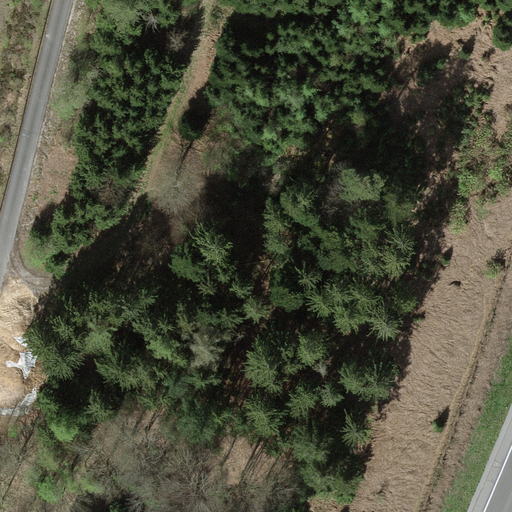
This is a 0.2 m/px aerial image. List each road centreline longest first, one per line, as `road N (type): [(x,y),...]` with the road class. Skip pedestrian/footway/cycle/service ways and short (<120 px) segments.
road 1 (track): [(210,0),(123,227),(93,264),(65,280),(0,281)]
road 2 (track): [(63,0),(0,254)]
